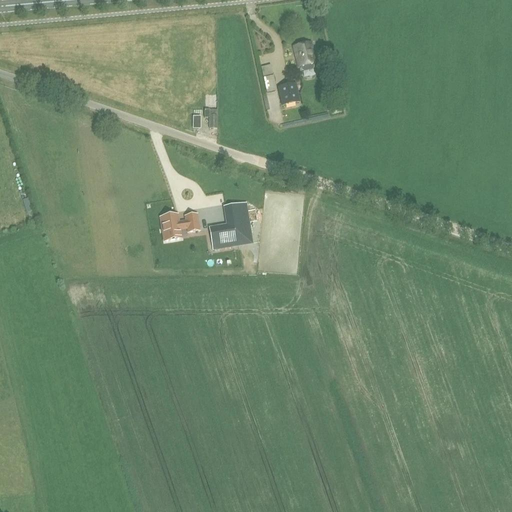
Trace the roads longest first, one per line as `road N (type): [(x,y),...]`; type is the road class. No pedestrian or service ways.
road 1 (track): [(247,156),(511,247)]
road 2 (unclassified): [(247,156),(0,71)]
